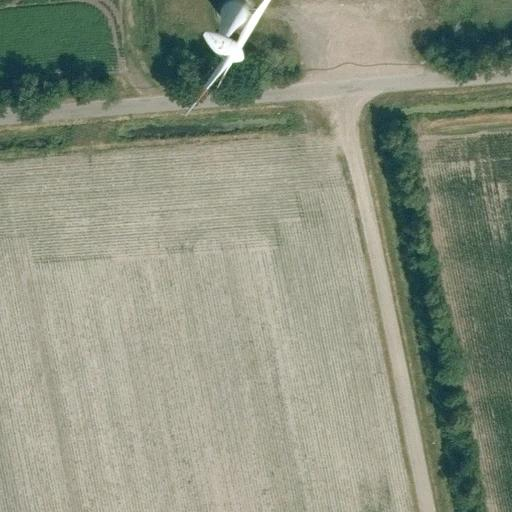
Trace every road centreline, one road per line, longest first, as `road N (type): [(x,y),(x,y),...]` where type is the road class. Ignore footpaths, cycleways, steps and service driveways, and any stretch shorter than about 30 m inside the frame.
road 1 (unclassified): [(0,118),(511,74)]
road 2 (track): [(345,88),(428,511)]
